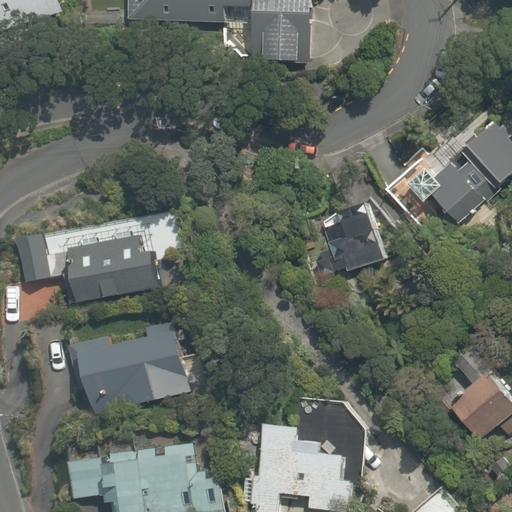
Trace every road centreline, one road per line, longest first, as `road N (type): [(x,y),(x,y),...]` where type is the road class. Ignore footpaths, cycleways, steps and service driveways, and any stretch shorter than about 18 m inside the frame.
road 1 (residential): [(257,121),(109,144),(0,191)]
road 2 (residential): [(257,121),(181,102),(104,96),(0,121)]
road 3 (residential): [(435,0),(409,91),(389,113),(328,133),(257,121)]
